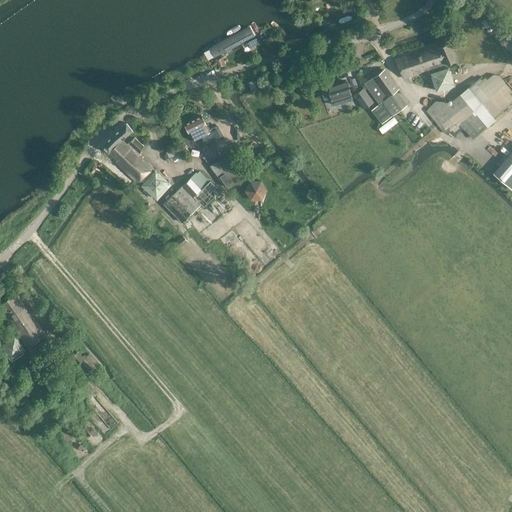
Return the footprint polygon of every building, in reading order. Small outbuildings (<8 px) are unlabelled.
[(367,17),(356,21),(359,29),(369,25),(367,17)] [(249,28),(208,50),(214,59),(254,37),(249,28)] [(454,60),(447,43),(423,51),(422,49),(394,59),(403,78),(454,60)] [(366,80),(370,78),(367,74),(376,69),(372,62),(360,69),(366,80)] [(365,83),(380,103),(398,89),(384,70),(365,83)] [(450,70),(430,74),(435,94),(454,89),(450,70)] [(481,79),(479,78),(449,103),(447,101),(435,100),(425,111),(442,130),(446,134),(459,123),(473,139),(493,121),(492,119),(511,101),(511,94),(511,91),(498,75),(497,75),(492,74),(486,78),(485,76),(481,79)] [(333,104),(352,98),(347,81),(328,87),(333,104)] [(363,89),(354,95),(363,109),(373,102),(363,89)] [(383,102),(372,110),(381,123),(393,115),(383,102)] [(146,114),(149,121),(167,114),(165,107),(146,114)] [(207,131),(200,116),(183,124),(187,134),(191,141),(203,135),(207,143),(220,136),(216,126),(207,131)] [(131,131),(125,123),(111,135),(101,146),(116,160),(114,162),(137,183),(156,200),(170,184),(137,155),(140,152),(138,150),(143,146),(134,138),(127,145),(121,139),(131,131)] [(503,158),(507,155),(499,146),(495,149),(503,158)] [(176,147),(167,152),(165,154),(164,156),(164,159),(166,161),(168,162),(171,161),(180,157),(183,155),(184,153),(183,150),(182,148),(179,147),(176,147)] [(231,148),(219,156),(221,159),(209,166),(225,187),(250,172),(241,157),(238,159),(231,148)] [(511,150),(493,172),(511,189),(511,150)] [(189,178),(181,186),(162,203),(181,222),(200,205),(202,207),(220,192),(209,181),(199,172),(196,174),(195,173),(189,179),(189,178)] [(267,186),(266,182),(265,180),(264,178),(262,176),(260,175),(258,175),(256,174),(252,175),(249,176),(248,178),(246,179),(245,182),(244,186),(245,190),(246,192),(248,194),(250,195),(251,196),(255,197),(257,197),(260,196),(263,194),(265,192),(266,190),(267,188),(267,186)] [(177,249),(185,241),(181,236),(172,244),(177,249)] [(46,336),(45,335),(15,295),(0,304),(0,310),(20,340),(21,339),(27,347),(31,353),(45,343),(42,338),(46,336)] [(92,375),(104,365),(85,344),(82,346),(66,329),(58,336),(92,375)]
